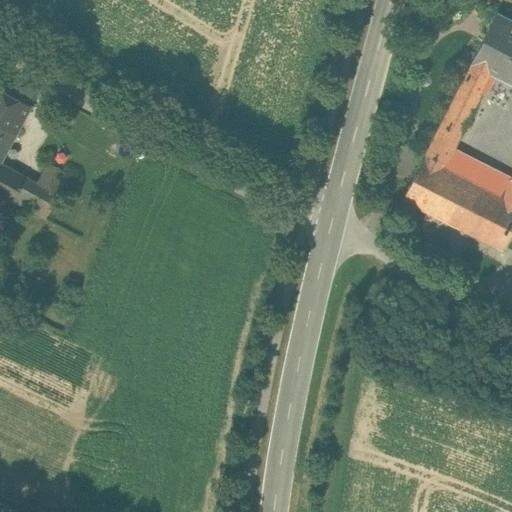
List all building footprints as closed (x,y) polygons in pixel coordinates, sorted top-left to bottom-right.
[(511,20),(496,12),(471,63),(472,63),(465,75),(489,87),(495,74),(511,83),(511,20)] [(465,75),(425,156),(444,165),(452,148),(460,131),(461,132),(462,129),(480,91),(485,94),(489,87),(465,75)] [(31,105),(0,87),(0,123),(16,133),(31,105)] [(0,123),(0,163),(1,162),(16,133),(0,123)] [(472,158),(452,148),(444,165),(463,175),(472,158)] [(444,165),(425,156),(403,198),(503,249),(511,231),(511,199),(501,194),(483,185),(474,180),(463,175),(444,165)] [(482,163),(472,158),(463,175),(474,180),(482,163)] [(26,175),(1,162),(0,163),(0,193),(12,200),(26,175)] [(37,182),(26,175),(12,200),(45,219),(70,175),(48,162),(37,182)] [(482,163),(474,180),(483,185),(492,168),(482,163)] [(510,177),(492,168),(483,185),(501,194),(510,177)] [(511,177),(510,177),(501,194),(511,199),(511,177)]
